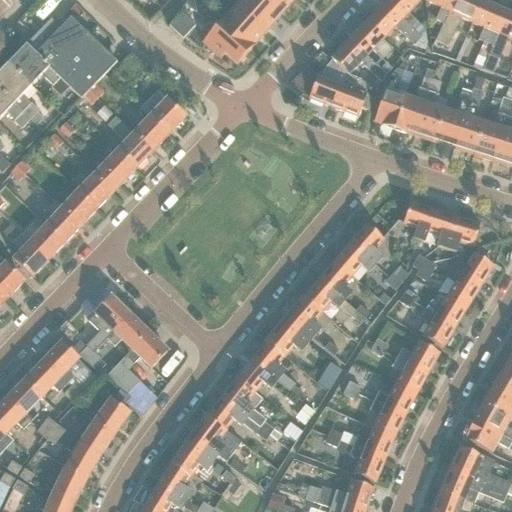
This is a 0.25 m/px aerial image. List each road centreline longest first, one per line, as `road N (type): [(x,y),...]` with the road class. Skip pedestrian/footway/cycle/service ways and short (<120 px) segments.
road 1 (residential): [(399,511),(431,430),(511,287)]
road 2 (residential): [(218,350),(377,159)]
road 3 (residential): [(105,254),(240,107)]
road 4 (residential): [(106,511),(150,437),(218,350)]
road 5 (unclassified): [(100,0),(134,34),(240,107)]
road 6 (residential): [(0,367),(105,254)]
road 7 (residential): [(240,107),(345,0)]
road 8 (residential): [(218,350),(105,254)]
road 9 (unclassified): [(240,107),(377,159)]
road 10 (unclassified): [(377,159),(511,202)]
